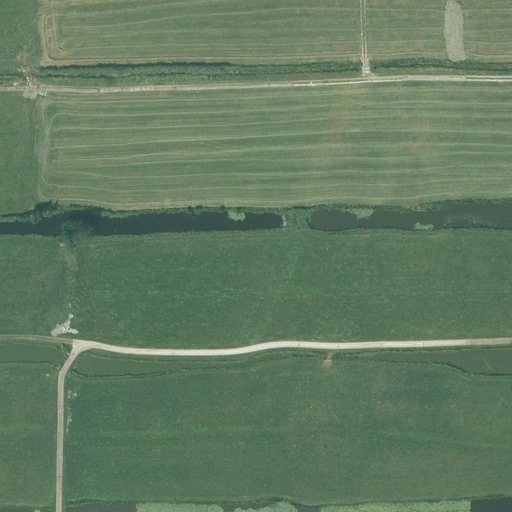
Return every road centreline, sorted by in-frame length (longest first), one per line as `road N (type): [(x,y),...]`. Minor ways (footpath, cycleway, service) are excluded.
road 1 (track): [(511,340),(143,351),(0,337)]
road 2 (track): [(511,78),(0,90)]
road 3 (track): [(81,343),(61,374),(58,511)]
